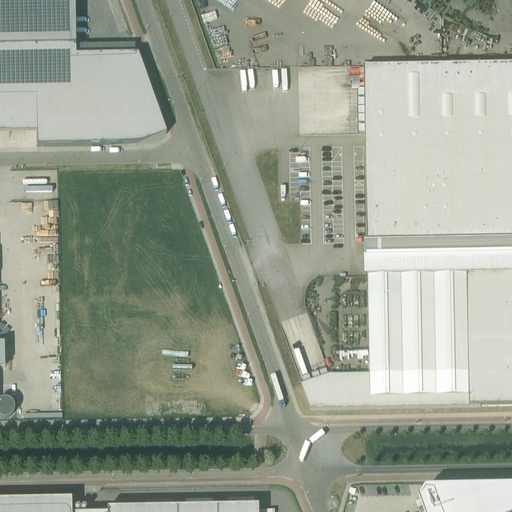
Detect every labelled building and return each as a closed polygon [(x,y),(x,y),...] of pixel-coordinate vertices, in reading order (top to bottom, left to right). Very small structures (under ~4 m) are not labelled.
[(0,0),(0,134),(36,134),(36,148),(136,146),(166,135),(137,55),(133,55),(75,55),(75,46),(74,0),(0,0)] [(221,11),(229,0),(207,0),(208,0),(221,11)] [(329,376),(301,386),(310,411),(481,408),(481,407),(511,406),(511,64),(364,68),(367,243),(365,243),(366,277),(368,277),(370,375),(329,376)] [(427,489),(420,499),(424,510),(424,511),(425,511),(511,511),(511,487),(443,489),(442,490),(441,490),(441,489),(440,489),(438,489),(427,489)] [(257,511),(257,507),(106,510),(106,511),(70,511),(71,501),(0,501),(0,511),(257,511)]
